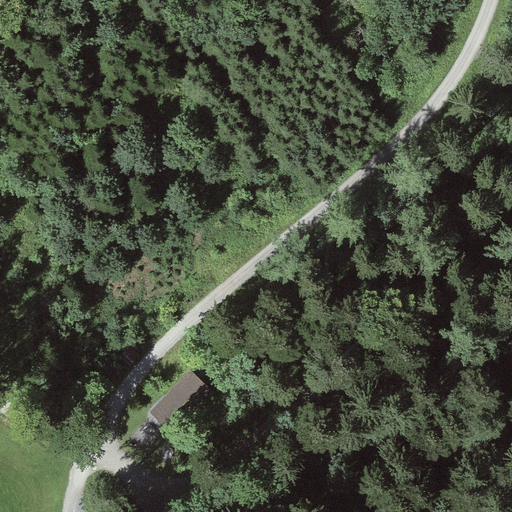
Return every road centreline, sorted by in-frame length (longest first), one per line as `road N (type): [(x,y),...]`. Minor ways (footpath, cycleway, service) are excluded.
road 1 (track): [(443,0),(385,96),(166,308),(83,450)]
road 2 (track): [(511,324),(374,368),(214,470),(143,478),(83,450)]
